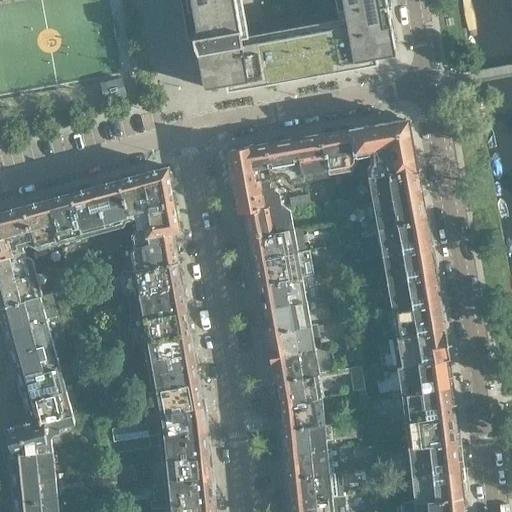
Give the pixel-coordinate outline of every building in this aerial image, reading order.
[(181,0),(188,38),(194,37),(195,46),(196,46),(196,48),(197,49),(197,50),(197,51),(198,51),(205,87),(226,83),(228,90),(248,86),(378,63),(377,56),(396,53),(386,0),(181,0)] [(125,95),(121,79),(102,84),(106,100),(125,95)] [(417,169),(409,126),(408,119),(351,129),(357,158),(370,155),(373,176),(417,169)] [(357,160),(357,158),(351,129),(321,134),(328,172),(328,173),(342,171),(342,167),(354,164),(357,160)] [(328,172),(321,134),(295,139),(302,177),(302,181),(312,179),(311,174),(328,172)] [(302,177),(295,139),(266,144),(271,174),(277,178),(286,176),(287,180),(302,177)] [(271,174),(266,144),(226,151),(233,185),(268,178),(271,174)] [(179,229),(173,191),(168,166),(119,180),(130,218),(136,217),(139,228),(136,232),(137,243),(136,244),(173,237),(172,230),(179,229)] [(421,194),(417,169),(373,176),(378,201),(421,194)] [(277,204),(274,189),(270,190),(268,178),(233,185),(238,213),(246,211),(277,206),(277,204)] [(130,218),(119,180),(95,186),(106,225),(130,218)] [(352,192),(357,185),(351,182),(347,188),(352,192)] [(106,225),(95,186),(71,193),(82,231),(106,225)] [(306,203),(304,191),(298,192),(300,204),(306,203)] [(300,204),(298,192),(292,193),(294,205),(300,204)] [(82,231),(71,193),(47,200),(58,238),(82,231)] [(425,219),(421,194),(378,201),(382,226),(425,219)] [(350,206),(348,198),(340,200),(342,208),(350,206)] [(58,238),(47,200),(23,206),(34,245),(58,238)] [(342,208),(340,200),(333,201),(333,206),(334,209),(342,208)] [(289,229),(285,207),(281,204),(277,204),(277,206),(246,211),(250,236),(289,229)] [(23,245),(29,243),(34,245),(23,206),(0,212),(0,280),(32,272),(28,257),(26,255),(23,245)] [(335,213),(334,209),(333,206),(323,208),(324,215),(335,213)] [(343,215),(342,208),(334,209),(335,213),(335,217),(343,215)] [(336,221),(335,217),(335,213),(324,215),(326,223),(336,221)] [(425,219),(382,226),(386,254),(430,246),(425,219)] [(294,253),(289,229),(250,236),(254,260),(294,253)] [(177,261),(173,237),(136,244),(134,247),(138,268),(135,269),(177,261)] [(435,274),(430,246),(386,254),(391,282),(435,274)] [(298,277),(294,253),(254,260),(259,284),(298,277)] [(103,255),(90,257),(92,271),(105,269),(103,255)] [(182,287),(177,261),(135,269),(138,285),(134,286),(135,295),(140,294),(182,287)] [(39,296),(32,272),(0,280),(0,305),(0,307),(37,297),(39,296)] [(440,302),(435,274),(391,282),(396,309),(440,302)] [(302,301),(298,277),(259,284),(263,308),(302,301)] [(186,310),(182,287),(140,294),(142,309),(138,309),(140,318),(186,310)] [(43,320),(37,297),(0,307),(7,330),(43,320)] [(307,326),(302,301),(263,308),(267,333),(307,326)] [(445,329),(440,302),(396,309),(401,337),(446,329),(445,328),(445,329)] [(190,333),(186,310),(140,318),(141,327),(145,326),(148,341),(190,333)] [(56,367),(43,320),(7,330),(19,377),(56,367)] [(311,348),(307,326),(267,333),(271,355),(311,348)] [(450,356),(446,329),(401,337),(406,364),(450,356)] [(194,357),(190,333),(148,341),(151,355),(146,356),(148,365),(194,357)] [(315,374),(311,348),(271,355),(276,381),(313,374),(315,374)] [(450,387),(448,373),(452,368),(450,356),(406,364),(403,364),(406,392),(450,387)] [(199,381),(194,357),(148,365),(150,374),(154,373),(157,389),(199,381)] [(69,414),(56,367),(19,377),(31,422),(32,424),(69,414)] [(318,398),(313,374),(276,381),(280,404),(318,398)] [(203,407),(199,381),(157,389),(160,405),(155,406),(157,414),(203,407)] [(453,414),(450,387),(406,392),(409,419),(453,414)] [(321,425),(318,400),(318,398),(280,404),(283,429),(321,425)] [(151,436),(164,435),(207,430),(205,417),(203,407),(157,414),(106,423),(108,443),(110,463),(126,462),(125,451),(153,448),(151,436)] [(47,435),(52,428),(71,423),(69,414),(32,424),(31,422),(7,428),(3,430),(9,453),(10,452),(11,454),(49,450),(47,435)] [(456,441),(453,414),(409,419),(412,446),(456,441)] [(108,443),(106,423),(106,419),(96,420),(98,444),(108,443)] [(323,449),(321,425),(283,429),(285,453),(323,449)] [(209,455),(207,430),(164,435),(166,450),(161,451),(162,459),(209,455)] [(459,468),(456,441),(412,446),(416,473),(459,468)] [(326,473),(323,449),(285,453),(288,477),(326,473)] [(51,474),(49,450),(11,454),(13,478),(51,474)] [(212,479),(209,455),(162,459),(163,468),(168,467),(169,483),(212,479)] [(466,489),(465,482),(461,480),(459,468),(416,473),(419,500),(463,496),(462,492),(466,489)] [(328,497),(326,473),(288,477),(290,501),(328,497)] [(54,498),(51,474),(13,478),(16,502),(54,498)] [(214,503),(212,479),(169,483),(171,499),(166,499),(167,508),(214,503)] [(464,511),(463,496),(419,500),(420,511),(464,511)] [(329,511),(328,497),(290,501),(291,511),(329,511)] [(55,511),(54,498),(16,502),(16,511),(55,511)] [(214,511),(214,503),(167,508),(167,511),(214,511)]
